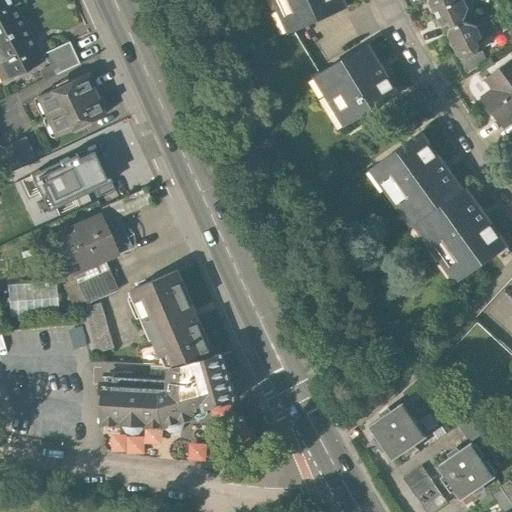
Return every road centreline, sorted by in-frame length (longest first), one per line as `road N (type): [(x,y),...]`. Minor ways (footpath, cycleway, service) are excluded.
road 1 (primary): [(113,0),(324,449)]
road 2 (residential): [(0,454),(261,482),(289,477),(324,449)]
road 3 (residential): [(389,0),(441,106),(511,195)]
